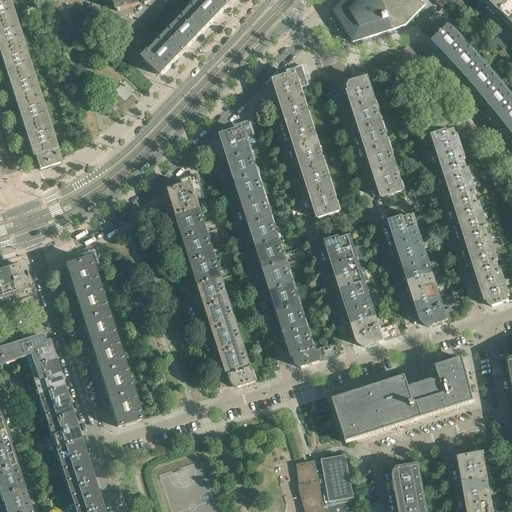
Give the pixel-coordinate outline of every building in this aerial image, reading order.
[(0,0),(0,11),(10,9),(7,0),(0,0)] [(139,5),(137,0),(113,0),(118,12),(139,5)] [(206,30),(229,6),(222,0),(200,0),(188,12),(206,30)] [(425,7),(417,0),(345,0),(334,12),(353,43),(406,26),(425,7)] [(500,13),(511,1),(511,0),(490,0),(489,2),(500,13)] [(511,25),(511,23),(511,1),(500,13),(511,25)] [(0,26),(14,22),(10,9),(0,11),(0,26)] [(184,53),(206,30),(188,12),(166,36),(184,53)] [(433,42),(449,27),(451,25),(444,18),(442,19),(437,14),(421,30),(433,42)] [(0,40),(18,34),(14,22),(0,26),(0,40)] [(456,35),(449,27),(433,42),(438,47),(440,47),(443,51),(452,42),(450,41),(456,35)] [(0,54),(22,47),(18,34),(0,40),(0,54)] [(137,48),(146,39),(141,34),(134,42),(137,48)] [(450,61),(466,46),(459,38),(460,38),(457,35),(456,35),(450,41),(452,42),(443,51),(446,54),(446,56),(450,61)] [(161,77),(184,53),(166,36),(143,59),(161,77)] [(467,60),(473,54),(466,46),(450,61),(455,65),(457,66),(460,69),(469,61),(467,60)] [(26,60),(22,47),(0,54),(4,67),(26,60)] [(467,79),(483,65),(476,57),(477,57),(474,54),(473,54),(467,60),(469,61),(460,69),(463,72),(463,74),(467,79)] [(30,73),(26,60),(4,67),(8,80),(30,73)] [(484,78),(491,73),(490,72),(490,73),(483,65),(467,79),(471,84),(473,84),(476,88),(485,80),(484,78)] [(300,88),(298,84),(307,82),(302,66),(287,71),(289,78),(275,83),(283,107),(304,101),(300,88)] [(35,86),(30,73),(8,80),(12,93),(35,86)] [(483,98),(500,84),(493,76),(491,73),(484,78),(485,80),(476,88),(479,91),(479,93),(483,98)] [(371,92),(367,80),(351,86),(349,89),(350,94),(349,94),(350,99),(371,92)] [(506,92),(500,84),(483,98),(487,103),(489,103),(492,107),(501,99),(500,98),(506,92)] [(39,99),(35,86),(12,93),(16,106),(39,99)] [(375,104),(371,92),(350,99),(354,111),(375,104)] [(499,117),(511,106),(511,99),(509,96),(510,95),(507,92),(506,92),(500,98),(501,99),(492,107),(495,110),(495,112),(499,117)] [(43,111),(39,99),(16,106),(21,119),(43,111)] [(311,122),(304,101),(283,107),(290,129),(311,122)] [(382,126),(375,104),(354,111),(361,133),(382,126)] [(511,106),(499,117),(503,122),(505,122),(508,126),(511,122),(511,106)] [(47,124),(43,111),(21,119),(25,132),(47,124)] [(247,143),(246,139),(254,137),(249,121),(234,126),(236,133),(222,138),(230,161),(251,155),(247,143)] [(318,145),(311,122),(290,129),(297,152),(318,145)] [(51,137),(47,124),(25,132),(29,144),(51,137)] [(389,148),(382,126),(361,133),(368,155),(389,148)] [(459,144),(455,132),(454,131),(433,138),(437,150),(450,146),(450,147),(459,144)] [(55,150),(51,137),(29,144),(33,157),(55,150)] [(462,153),(459,144),(450,147),(450,146),(437,150),(441,161),(453,157),(453,156),(462,153)] [(325,167),(318,145),(297,152),(304,174),(325,167)] [(396,170),(389,148),(368,155),(375,177),(396,170)] [(60,164),(55,150),(33,157),(33,158),(36,157),(40,170),(60,164)] [(465,166),(462,154),(462,153),(453,156),(453,157),(441,161),(444,173),(465,166)] [(258,177),(251,155),(230,161),(237,183),(258,177)] [(469,178),(466,166),(465,166),(444,173),(448,184),(461,180),(461,181),(469,178)] [(332,190),(325,167),(304,174),(311,196),(332,190)] [(403,192),(396,170),(375,177),(382,199),(403,192)] [(195,198),(194,193),(201,191),(196,176),(181,180),(184,188),(170,193),(178,217),(177,217),(199,210),(197,203),(195,199),(197,198),(197,197),(195,198)] [(265,198),(258,177),(237,183),(244,205),(265,198)] [(472,187),(469,178),(461,181),(461,180),(448,184),(452,195),(464,191),(464,190),(472,187)] [(476,200),(473,188),(472,187),(464,190),(464,191),(452,195),(455,207),(476,200)] [(340,213),(332,190),(311,196),(319,220),(340,213)] [(272,220),(265,198),(244,205),(251,227),(272,220)] [(480,212),(476,200),(455,207),(459,218),(472,214),(472,215),(480,212)] [(204,226),(202,218),(200,217),(198,211),(199,211),(199,210),(177,217),(185,240),(205,234),(203,227),(204,226)] [(483,221),(480,212),(472,215),(472,214),(459,218),(463,229),(475,225),(475,224),(483,221)] [(416,229),(412,218),(415,217),(414,216),(412,217),(390,224),(394,236),(416,229)] [(279,242),(272,220),(251,227),(258,249),(279,242)] [(487,234),(484,222),(483,221),(475,224),(475,225),(463,229),(466,240),(487,234)] [(420,241),(416,229),(394,236),(398,247),(420,241)] [(212,249),(209,241),(207,240),(205,234),(185,240),(192,263),(213,257),(211,251),(212,249)] [(491,246),(487,234),(466,240),(470,252),(483,248),(483,249),(491,246)] [(352,249),(349,239),(351,238),(351,237),(348,238),(348,237),(327,244),(330,256),(352,249)] [(423,252),(420,241),(398,247),(402,259),(423,252)] [(286,264),(279,242),(258,249),(265,271),(286,264)] [(494,255),(491,246),(483,249),(483,248),(470,252),(473,263),(486,259),(486,258),(494,255)] [(356,261),(352,249),(330,256),(334,268),(356,261)] [(99,268),(94,251),(78,256),(80,263),(66,267),(71,281),(94,274),(103,271),(102,268),(99,268)] [(427,264),(423,252),(402,259),(405,271),(427,264)] [(498,268),(495,256),(494,255),(486,258),(486,259),(473,263),(477,274),(498,268)] [(219,272),(217,264),(215,263),(213,257),(192,263),(200,286),(220,280),(218,274),(219,272)] [(360,273),(356,261),(334,268),(338,280),(360,273)] [(293,286),(286,264),(265,271),(272,292),(293,286)] [(431,275),(427,264),(405,271),(409,282),(431,275)] [(34,300),(23,266),(8,271),(21,313),(28,311),(30,310),(31,309),(32,308),(33,307),(33,306),(34,305),(34,304),(34,303),(34,302),(34,301),(34,300)] [(502,280),(498,268),(477,274),(481,286),(493,282),(494,283),(502,280)] [(21,313),(8,271),(0,273),(0,297),(4,310),(7,318),(21,313)] [(363,284),(360,273),(338,280),(342,291),(363,284)] [(98,287),(94,274),(71,281),(75,294),(98,287)] [(434,287),(431,275),(409,282),(413,294),(434,287)] [(227,295),(224,287),(222,286),(220,280),(200,286),(207,309),(228,303),(226,297),(227,295)] [(505,289),(502,280),(494,283),(493,282),(481,286),(484,297),(497,293),(497,292),(505,289)] [(367,296),(363,284),(342,291),(345,303),(367,296)] [(300,308),(293,286),(272,292),(279,314),(300,308)] [(102,300),(98,287),(75,294),(79,308),(102,300)] [(438,299),(434,287),(413,294),(417,306),(438,299)] [(509,302),(505,290),(505,289),(497,292),(497,293),(484,297),(486,302),(488,301),(490,306),(492,307),(509,302)] [(371,307),(367,296),(345,303),(349,314),(371,307)] [(442,310),(438,299),(417,306),(420,317),(442,310)] [(106,314),(102,300),(79,308),(84,321),(106,314)] [(234,318),(231,310),(229,309),(228,303),(207,309),(214,333),(235,326),(233,320),(234,318)] [(374,319),(371,307),(349,314),(353,326),(374,319)] [(307,330),(300,308),(279,314),(286,336),(307,330)] [(454,318),(450,308),(442,311),(445,321),(454,318)] [(445,321),(442,311),(442,310),(420,317),(422,321),(422,322),(423,323),(424,324),(424,325),(425,326),(426,327),(428,328),(429,328),(446,322),(445,321)] [(111,327),(106,314),(84,321),(88,334),(111,327)] [(378,329),(374,319),(353,326),(357,338),(381,330),(380,329),(378,329)] [(241,341),(239,333),(237,332),(235,326),(214,333),(222,356),(242,349),(240,343),(241,341)] [(115,340),(111,327),(88,334),(92,348),(115,340)] [(391,340),(388,329),(381,332),(384,342),(391,340)] [(314,351),(307,330),(286,336),(293,358),(316,351),(316,350),(314,351)] [(384,342),(381,332),(381,330),(357,338),(358,341),(358,342),(359,344),(360,345),(361,346),(362,347),(363,348),(365,348),(382,343),(384,342)] [(49,349),(48,344),(47,344),(43,346),(41,338),(18,346),(22,358),(27,356),(49,349)] [(119,354),(115,340),(92,348),(96,361),(119,354)] [(22,358),(18,346),(0,351),(0,358),(2,364),(22,358)] [(54,362),(52,358),(49,349),(27,356),(31,369),(54,362)] [(249,364),(246,356),(244,355),(242,349),(222,356),(229,379),(252,371),(250,372),(248,366),(249,364)] [(320,363),(316,351),(293,358),(293,359),(295,358),(298,367),(301,369),(320,363)] [(123,367),(119,354),(96,361),(101,374),(123,367)] [(435,368),(439,379),(432,382),(432,381),(429,379),(427,382),(427,383),(420,385),(420,384),(417,383),(416,386),(416,387),(409,389),(405,377),(332,401),(346,444),(474,403),(463,359),(435,368)] [(58,376),(54,362),(31,369),(35,383),(58,376)] [(128,380),(123,367),(101,374),(105,387),(128,380)] [(256,383),(252,371),(229,379),(231,378),(234,387),(235,388),(235,389),(236,389),(237,389),(238,389),(256,383)] [(62,389),(58,376),(35,383),(39,396),(62,389)] [(132,393),(128,380),(105,387),(109,401),(132,393)] [(67,402),(62,389),(39,396),(44,410),(67,402)] [(136,407),(132,393),(109,401),(113,414),(136,407)] [(71,416),(67,402),(44,410),(48,423),(71,416)] [(141,420),(136,407),(113,414),(118,428),(123,426),(124,428),(136,424),(135,422),(141,420)] [(75,429),(71,416),(48,423),(52,437),(75,429)] [(80,443),(75,429),(52,437),(57,450),(80,443)] [(0,458),(11,455),(7,443),(0,445),(0,458)] [(84,456),(80,443),(57,450),(61,463),(84,456)] [(502,451),(501,443),(494,445),(495,452),(502,451)] [(0,471),(15,467),(11,455),(0,458),(0,471)] [(483,468),(481,458),(484,457),(483,455),(459,459),(462,472),(483,468)] [(88,469),(84,456),(61,463),(65,477),(88,469)] [(354,499),(346,456),(321,461),(325,482),(318,483),(323,511),(353,511),(351,499),(354,499)] [(325,482),(322,463),(299,467),(303,487),(304,487),(305,495),(302,496),(306,511),(323,511),(318,483),(325,482)] [(0,484),(18,479),(15,467),(0,471),(0,484)] [(423,489),(419,468),(419,467),(418,467),(398,471),(397,472),(396,473),(396,474),(395,475),(395,476),(395,477),(395,478),(395,479),(395,480),(397,493),(421,489),(423,489)] [(485,480),(483,468),(462,472),(464,484),(485,480)] [(92,483),(88,469),(65,477),(70,490),(92,483)] [(22,490),(18,479),(0,484),(0,495),(0,497),(22,490)] [(488,492),(485,480),(464,484),(466,496),(488,492)] [(97,496),(92,483),(70,490),(74,504),(97,496)] [(418,511),(425,511),(421,489),(397,493),(400,511),(418,511)] [(26,502),(22,490),(0,497),(2,503),(3,503),(5,509),(26,502)] [(490,504),(488,492),(466,496),(468,508),(490,504)] [(93,511),(101,510),(97,496),(74,504),(76,511),(93,511)] [(29,511),(26,502),(5,509),(6,511),(29,511)]
